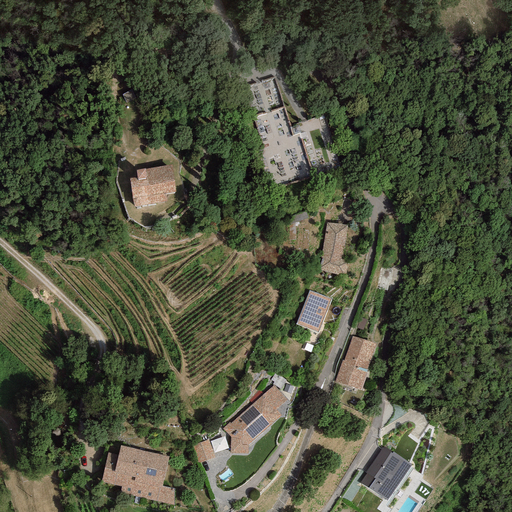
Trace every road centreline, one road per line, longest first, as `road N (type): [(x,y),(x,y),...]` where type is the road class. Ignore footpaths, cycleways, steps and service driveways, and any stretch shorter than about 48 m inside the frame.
road 1 (residential): [(373,204),(405,227),(384,405),(370,444),(323,511)]
road 2 (residential): [(373,204),(370,269),(277,511)]
road 3 (residential): [(218,0),(325,93),(373,185),(373,204)]
road 4 (track): [(0,240),(96,333),(102,360),(79,422),(85,452)]
